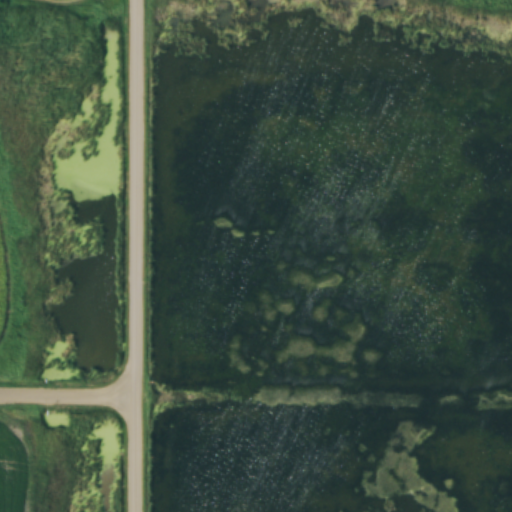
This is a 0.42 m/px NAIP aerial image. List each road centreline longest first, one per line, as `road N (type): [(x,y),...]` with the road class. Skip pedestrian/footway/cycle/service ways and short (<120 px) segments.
road 1 (residential): [(137,511),(139,0)]
road 2 (residential): [(0,399),(138,400)]
